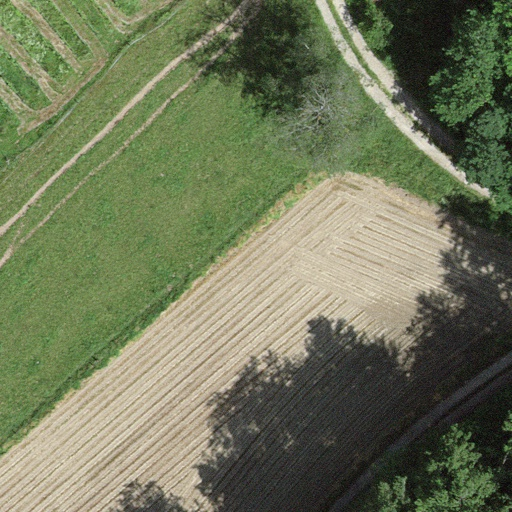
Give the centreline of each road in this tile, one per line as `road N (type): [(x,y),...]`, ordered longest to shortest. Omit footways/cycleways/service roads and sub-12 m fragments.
road 1 (track): [(324,0),(359,76),(479,192),(511,201)]
road 2 (track): [(388,511),(423,466),(511,398)]
